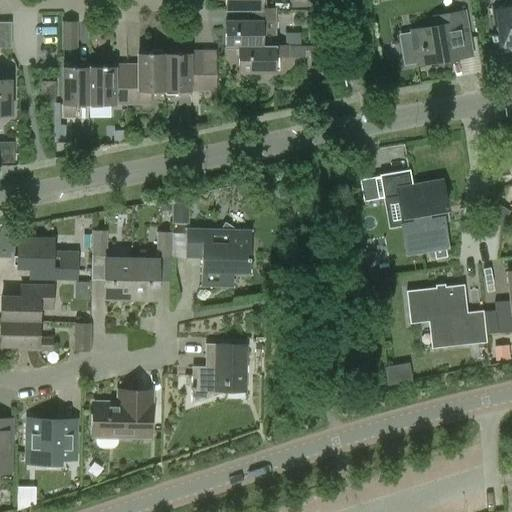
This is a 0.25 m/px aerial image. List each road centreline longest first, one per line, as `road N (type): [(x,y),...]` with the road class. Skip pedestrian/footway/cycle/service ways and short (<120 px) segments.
road 1 (residential): [(0,196),(476,103)]
road 2 (residential): [(125,511),(340,443),(511,400)]
road 3 (residential): [(0,379),(17,384),(167,352),(168,319)]
road 4 (residential): [(464,261),(477,170),(476,103)]
